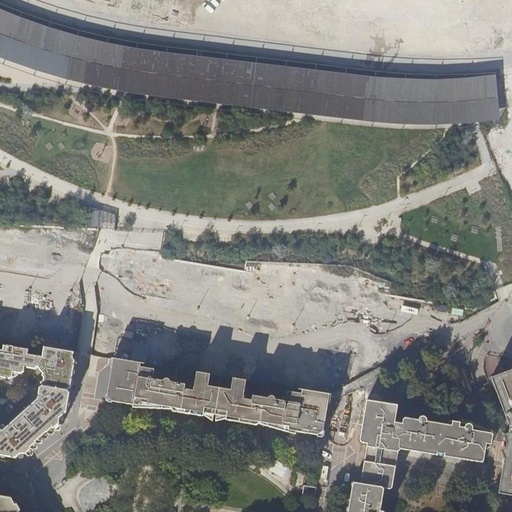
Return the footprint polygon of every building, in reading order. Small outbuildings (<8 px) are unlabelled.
[(487,124),(476,74),(438,75),(405,74),(369,70),(299,62),(162,46),(130,41),(98,35),(61,25),(27,14),(0,3),(0,63),(34,76),(65,85),(96,93),(115,97),(124,98),(129,99),(164,104),(202,108),(209,109),(216,110),(266,116),(295,119),(305,120),(330,123),(369,128),(393,130),(414,130),(438,130),(444,130),(450,129),(466,128),(471,127),(487,124)] [(88,228),(101,228),(101,206),(88,202),(88,204),(81,203),(81,228),(88,228)] [(92,280),(86,280),(79,345),(84,334),(92,335),(95,307),(100,309),(136,313),(134,313),(197,319),(203,322),(230,325),(232,308),(236,299),(236,298),(222,292),(240,294),(241,280),(234,279),(235,267),(111,254),(96,288),(89,287),(92,280)] [(58,419),(65,413),(67,397),(74,361),(71,358),(72,353),(42,348),(40,357),(26,355),(27,350),(1,346),(1,351),(0,350),(0,453),(9,456),(15,456),(19,452),(25,453),(50,429),(51,430),(57,424),(58,419)] [(245,399),(244,395),(247,382),(234,380),(232,390),(209,386),(211,376),(198,374),(196,388),(194,390),(195,390),(195,391),(186,390),(186,386),(171,383),(170,387),(163,386),(163,382),(152,381),(154,370),(140,368),(141,364),(117,360),(117,363),(114,363),(107,401),(131,405),(132,401),(159,406),(159,403),(166,404),(166,407),(178,409),(191,411),(191,415),(204,417),(205,414),(228,418),(227,421),(241,423),(242,420),(245,420),(257,422),(257,419),(265,420),(264,424),(277,425),(301,430),(300,433),(322,437),(326,417),(329,395),(302,391),(301,395),(288,393),(286,403),(276,401),(275,405),(268,404),(269,400),(253,397),(252,401),(244,400),(244,399),(245,399)] [(511,371),(491,379),(497,396),(504,413),(509,428),(506,451),(501,483),(499,495),(511,497),(511,371)] [(367,445),(364,461),(360,484),(353,483),(348,511),(383,511),(382,511),(381,511),(380,511),(384,489),(390,490),(397,453),(401,450),(483,463),(484,457),(487,444),(491,444),(493,434),(492,433),(473,430),(472,427),(471,425),(469,424),(468,424),(466,425),(465,426),(464,428),(459,427),(460,422),(453,422),(452,426),(427,422),(426,419),(425,418),(424,418),(422,418),(420,418),(419,420),(419,421),(403,418),(402,424),(394,423),(397,406),(366,401),(364,416),(360,437),(360,441),(361,443),(367,445)] [(20,511),(19,511),(20,510),(16,502),(14,502),(11,498),(0,495),(0,511),(20,511)]
